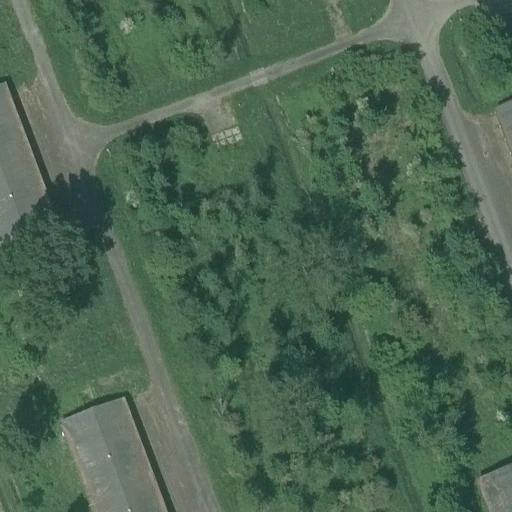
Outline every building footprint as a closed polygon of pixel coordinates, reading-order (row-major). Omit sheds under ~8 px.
[(511,25),(499,30),(507,50),(511,47),(511,25)] [(4,89),(0,90),(0,261),(60,239),(4,89)] [(511,106),(493,114),(511,163),(511,106)] [(59,427),(90,511),(163,511),(122,403),(59,427)] [(511,511),(511,470),(476,484),(486,511),(511,511)]
